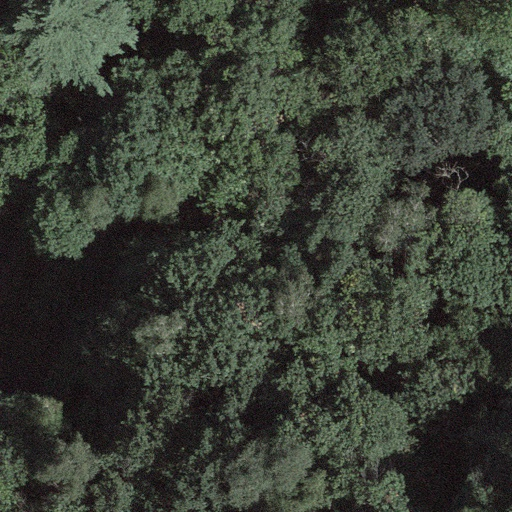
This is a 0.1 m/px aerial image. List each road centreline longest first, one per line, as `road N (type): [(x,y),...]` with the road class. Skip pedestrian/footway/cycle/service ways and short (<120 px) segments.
road 1 (track): [(511,72),(330,48),(262,49),(207,62),(152,82),(105,115),(68,152),(0,248)]
road 2 (track): [(0,395),(116,292),(160,264),(213,248),(299,254),(461,331),(511,344)]
